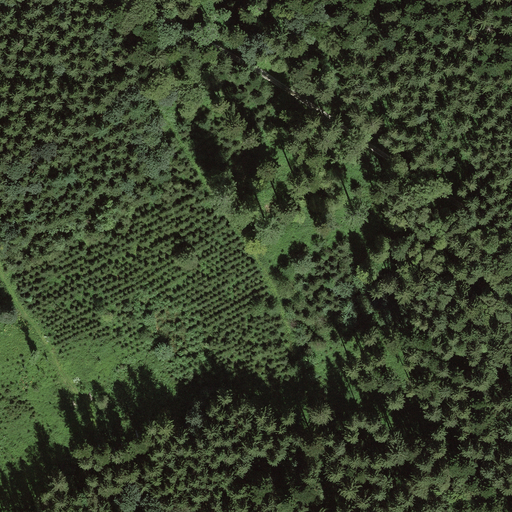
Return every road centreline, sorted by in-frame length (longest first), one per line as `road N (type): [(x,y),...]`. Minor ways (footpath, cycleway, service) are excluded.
road 1 (track): [(306,409),(282,302),(95,0)]
road 2 (track): [(511,239),(322,108),(133,0)]
road 3 (track): [(48,511),(90,452),(97,413),(0,252)]
